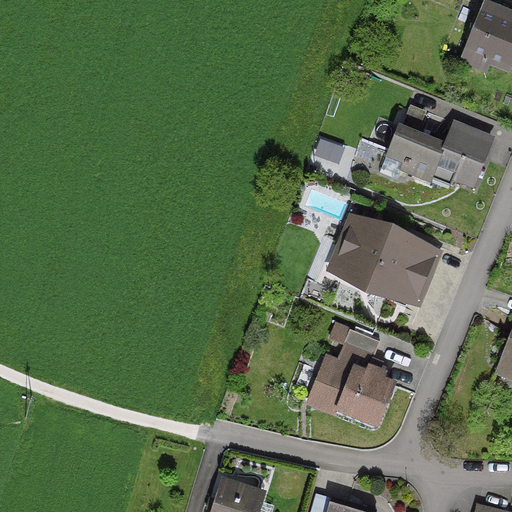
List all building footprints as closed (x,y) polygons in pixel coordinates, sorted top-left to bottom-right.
[(511,22),(503,19),(506,13),(484,4),(464,51),(505,68),(511,51),(511,22)] [(399,127),(396,125),(377,173),(393,180),(397,171),(427,183),(433,170),(443,145),(443,144),(442,144),(399,127)] [(449,128),(442,144),(443,144),(443,145),(433,170),(472,186),(489,144),(471,137),(473,131),(465,128),(462,134),(449,128)] [(388,292),(415,302),(434,255),(406,243),(407,242),(397,238),(394,231),(387,234),(350,219),(329,269),(364,283),(369,293),(378,289),(382,291),(382,289),(388,292)] [(511,327),(509,336),(495,371),(511,377),(511,327)] [(377,343),(347,330),(341,344),(371,356),(377,343)] [(368,427),(374,425),(390,385),(378,380),(381,374),(375,371),(378,365),(369,361),(364,374),(324,357),(314,382),(342,394),(334,413),(368,427)] [(253,511),(259,494),(222,482),(216,501),(209,499),(206,508),(213,511),(212,511),(253,511)] [(373,511),(359,507),(358,510),(352,509),(353,507),(330,500),(330,498),(329,498),(329,500),(314,495),(309,511),(373,511)]
